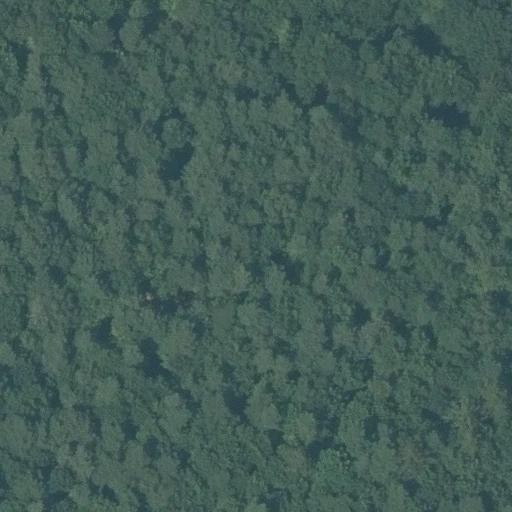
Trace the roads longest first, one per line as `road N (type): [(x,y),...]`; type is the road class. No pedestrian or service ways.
road 1 (track): [(511,109),(301,511)]
road 2 (track): [(511,84),(293,0)]
